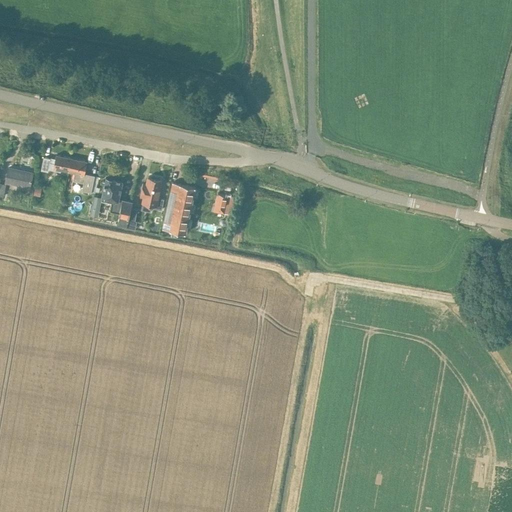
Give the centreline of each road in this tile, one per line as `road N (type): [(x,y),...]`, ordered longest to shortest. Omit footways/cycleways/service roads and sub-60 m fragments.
road 1 (track): [(270,511),(312,275),(511,309)]
road 2 (track): [(0,219),(311,284)]
road 3 (unclassified): [(260,155),(0,95)]
road 4 (residential): [(260,155),(179,158),(0,124)]
road 5 (unclassified): [(478,218),(260,155)]
